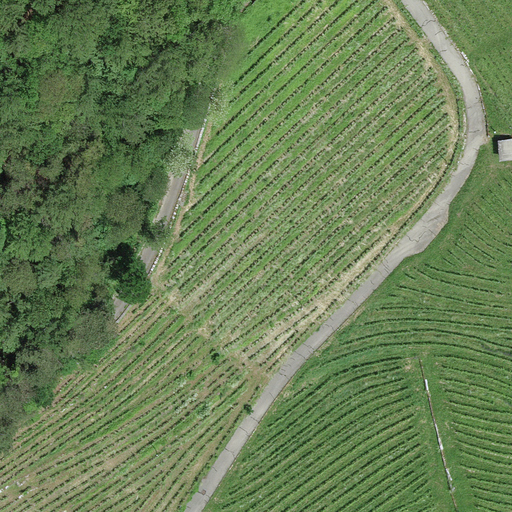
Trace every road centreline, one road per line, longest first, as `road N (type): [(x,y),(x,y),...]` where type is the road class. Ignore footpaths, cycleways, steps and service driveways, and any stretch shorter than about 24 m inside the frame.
road 1 (residential): [(194,511),(292,362),(457,184),(474,142),(467,79),(411,0)]
road 2 (residential): [(230,20),(144,267),(100,331),(0,423)]
road 3 (track): [(0,133),(30,126),(82,82),(119,0)]
